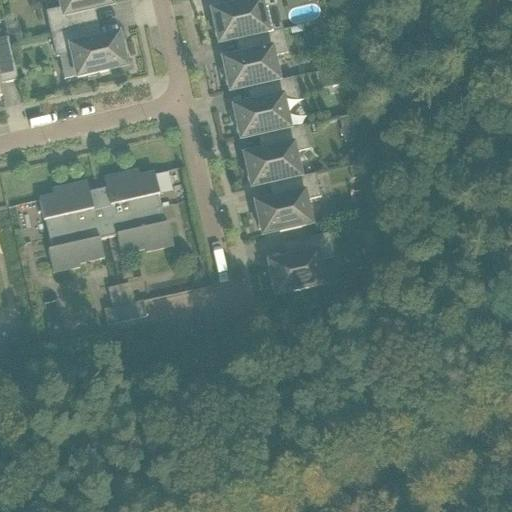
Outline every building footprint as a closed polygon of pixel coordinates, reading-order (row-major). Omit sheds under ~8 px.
[(111,0),(58,0),(61,9),(45,12),(50,36),(92,26),(88,12),(93,11),(93,9),(110,5),(109,1),(112,0),(111,0)] [(212,18),(210,18),(215,39),(217,38),(218,43),(235,39),(235,41),(241,40),(266,34),(261,10),(276,6),(277,6),(275,0),(231,0),(233,7),(228,8),(229,9),(228,10),(211,13),(212,18)] [(327,21),(317,23),(318,30),(323,33),(330,32),(327,21)] [(100,39),(95,40),(92,26),(50,36),(55,58),(71,55),(76,79),(108,72),(107,70),(124,66),(123,62),(126,61),(121,41),(118,41),(117,37),(100,41),(100,39)] [(272,58),(288,54),(282,31),(266,34),(241,40),(244,55),(239,56),(240,58),(222,62),(223,66),(221,66),(225,87),(228,87),(229,91),(246,87),(246,89),(252,88),(278,82),(272,58)] [(0,91),(0,84),(17,81),(7,39),(0,40),(0,96),(1,97),(0,91)] [(338,68),(328,71),(332,88),(342,86),(338,68)] [(283,106),(299,102),(293,79),(278,82),(252,88),(255,103),(250,104),(251,106),(233,110),(234,114),(232,114),(236,135),(239,134),(240,139),(257,135),(257,137),(263,136),(289,130),(283,106)] [(349,117),(338,119),(340,127),(351,125),(349,117)] [(294,154),(309,150),(304,127),(289,130),(263,136),(266,151),(261,152),(261,154),(244,158),(245,162),(242,162),(247,183),(250,182),(251,187),(267,183),(268,185),(273,184),(299,178),(294,154)] [(360,166),(348,169),(351,180),(363,177),(360,166)] [(153,174),(139,177),(137,171),(123,175),(125,185),(69,198),(67,187),(52,191),(53,197),(38,200),(43,222),(45,222),(51,250),(47,251),(52,274),(79,268),(79,265),(103,259),(99,241),(116,237),(120,255),(145,250),(146,253),(173,247),(168,224),(164,225),(157,196),(159,196),(153,174)] [(305,202),(320,198),(315,175),(299,178),(273,184),(277,199),(272,200),(272,202),(255,206),(256,210),(253,210),(258,231),(260,230),(261,235),(278,231),(279,233),(310,226),(305,202)] [(318,261),(334,258),(328,234),(287,244),(290,259),(285,260),(286,261),(268,265),(269,270),(267,270),(271,291),(274,290),(275,294),(292,291),(292,293),(324,286),(318,261)] [(130,284),(119,286),(123,306),(134,304),(130,284)] [(127,322),(146,318),(143,302),(135,304),(123,307),(127,322)] [(107,327),(127,322),(123,307),(104,311),(107,327)] [(9,334),(6,339),(7,344),(12,347),(17,346),(20,341),(19,336),(14,333),(9,334)]
